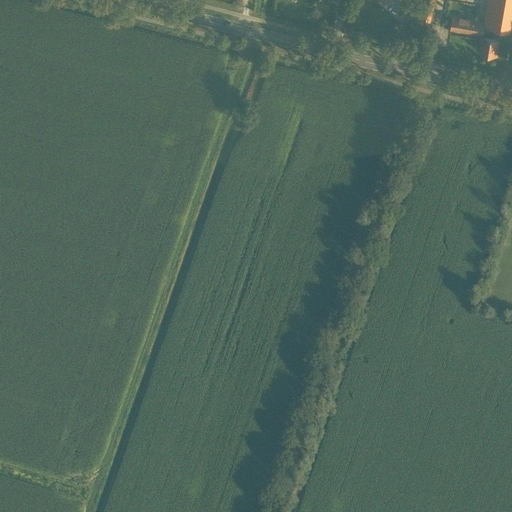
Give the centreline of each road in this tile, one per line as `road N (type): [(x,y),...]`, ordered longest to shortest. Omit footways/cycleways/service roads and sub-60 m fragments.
road 1 (track): [(90,511),(250,47)]
road 2 (secondary): [(511,101),(119,0)]
